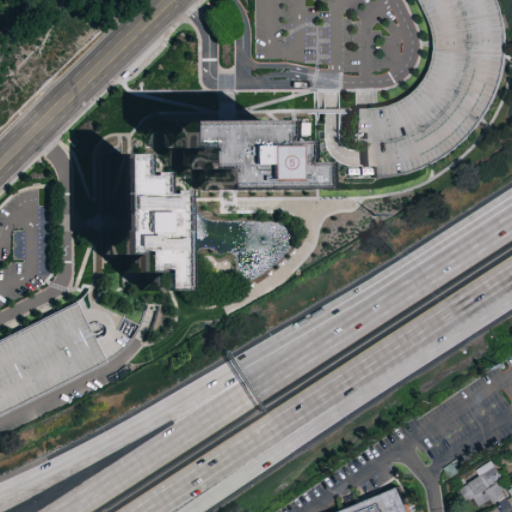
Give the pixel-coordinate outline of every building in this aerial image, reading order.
[(257,118),(257,138),(274,138),(275,163),(298,163),(299,190),(201,191),(201,168),(184,168),(184,143),(159,144),(159,117),(257,118)] [(118,154),(118,173),(140,173),(139,195),(158,194),(164,295),(139,295),(139,272),(122,272),(122,247),(100,247),(98,154),(118,154)] [(37,332),(60,321),(63,327),(81,318),(77,310),(74,303),(26,325),(32,336),(37,334),(37,332)] [(511,488),(506,492),(510,498),(495,506),(492,501),(487,492),(460,506),(455,494),(474,483),(471,478),(492,462),(494,460),(511,486),(511,488)] [(350,511),(405,489),(415,511),(350,511)]
